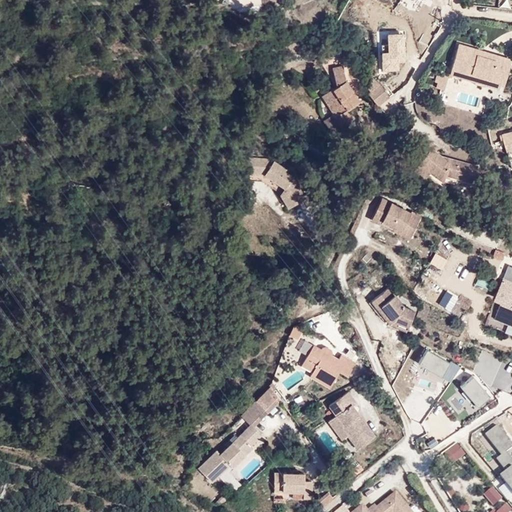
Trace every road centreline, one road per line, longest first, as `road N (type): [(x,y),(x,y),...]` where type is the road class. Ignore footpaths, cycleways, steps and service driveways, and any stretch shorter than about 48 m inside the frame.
road 1 (track): [(332,266),(408,88),(451,12),(511,19)]
road 2 (track): [(416,437),(321,511)]
